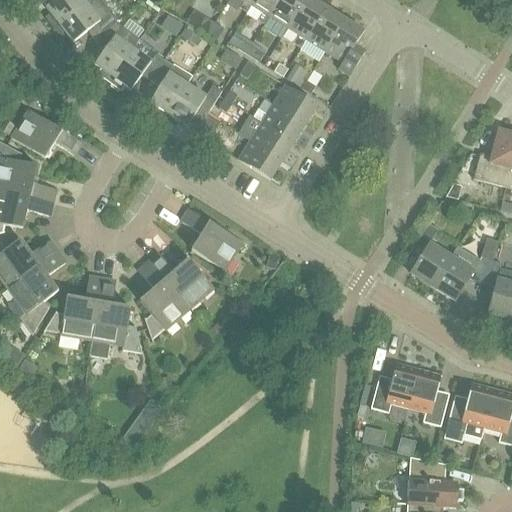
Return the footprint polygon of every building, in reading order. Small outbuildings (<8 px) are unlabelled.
[(46,20),(54,30),(86,5),(82,0),(57,0),(46,9),(51,16),(46,20)] [(94,41),(114,26),(118,22),(100,0),(93,0),(86,5),(54,30),(63,41),(68,37),(73,44),(87,33),(94,41)] [(255,0),(239,0),(244,3),(239,10),(246,15),(251,7),(255,0)] [(264,26),(269,19),(281,0),(255,0),(251,7),(262,14),(257,22),(264,26)] [(306,0),(281,0),(269,19),(288,30),(306,0)] [(301,50),(306,42),(326,9),(311,0),(306,0),(288,30),(298,36),(293,44),(301,50)] [(326,9),(306,42),(324,53),(345,21),(326,9)] [(213,24),(205,19),(197,31),(206,36),(213,24)] [(324,53),(342,64),(338,71),(349,78),(365,54),(354,47),(364,33),(345,21),(324,53)] [(213,24),(206,36),(215,42),(223,29),(213,24)] [(98,76),(109,84),(112,79),(133,51),(140,41),(122,28),(119,33),(114,26),(94,41),(103,53),(94,66),(101,71),(98,76)] [(180,38),(196,47),(200,39),(193,35),(195,32),(188,28),(186,31),(185,30),(180,38)] [(236,52),(245,57),(250,49),(241,44),(236,52)] [(250,49),(245,57),(254,63),(259,55),(250,49)] [(133,51),(112,79),(109,84),(120,92),(123,87),(131,92),(141,77),(150,83),(164,62),(156,56),(151,63),(133,51)] [(150,104),(169,116),(187,87),(192,79),(164,62),(150,83),(159,89),(150,104)] [(249,77),(254,68),(246,63),(241,72),(249,77)] [(286,81),(296,88),(303,77),(306,72),(295,65),(286,81)] [(273,75),(282,80),(287,72),(277,67),(273,75)] [(312,72),(306,82),(316,88),(322,78),(312,72)] [(194,117),(203,122),(203,123),(207,116),(222,93),(212,87),(206,98),(187,87),(169,116),(187,128),(194,117)] [(305,126),(317,107),(285,87),(273,106),(305,126)] [(236,96),(229,91),(223,100),(231,105),(236,96)] [(231,105),(223,100),(217,109),(225,114),(231,105)] [(261,124),(293,145),(305,126),(273,106),(266,116),(258,111),(253,119),(261,124)] [(82,145),(28,112),(11,140),(44,161),(54,145),(75,158),(82,145)] [(208,143),(220,125),(207,116),(203,123),(203,122),(195,135),(208,143)] [(293,145),(261,124),(250,143),(282,163),(293,145)] [(505,189),(511,164),(511,134),(498,131),(491,158),(480,155),(473,181),(505,189)] [(0,192),(53,205),(56,191),(33,186),(37,168),(20,164),(22,156),(0,143),(0,192)] [(270,182),(282,163),(250,143),(238,162),(270,182)] [(449,192),(460,195),(462,188),(453,186),(449,192)] [(50,218),(53,205),(0,192),(0,235),(3,235),(5,227),(22,231),(27,213),(50,218)] [(225,273),(242,245),(188,211),(181,223),(201,236),(191,252),(225,273)] [(438,232),(428,225),(415,246),(425,252),(411,275),(433,289),(451,259),(450,259),(430,245),(438,232)] [(0,280),(7,290),(58,253),(50,242),(31,256),(20,241),(5,251),(0,244),(0,280)] [(482,286),(491,262),(482,259),(480,262),(457,248),(450,259),(451,259),(433,289),(455,303),(469,280),(482,286)] [(67,264),(58,253),(7,290),(14,300),(6,305),(6,309),(14,321),(18,321),(19,320),(32,337),(48,310),(43,304),(58,293),(47,278),(67,264)] [(158,254),(148,263),(189,311),(214,290),(188,260),(174,272),(158,254)] [(280,260),(272,256),(266,267),(274,271),(280,260)] [(488,315),(511,321),(511,274),(500,271),(501,265),(491,262),(482,286),(495,289),(488,315)] [(189,311),(148,263),(138,272),(153,291),(139,303),(151,316),(145,322),(151,342),(164,331),(165,333),(189,311)] [(60,337),(92,343),(102,280),(89,278),(85,301),(66,298),(63,316),(55,315),(44,332),(60,335),(60,337)] [(116,283),(102,280),(92,343),(89,358),(107,362),(110,346),(123,348),(122,352),(141,355),(135,329),(127,327),(130,309),(112,306),(116,283)] [(245,294),(240,295),(236,299),(237,305),(241,308),(247,307),(250,303),(249,297),(245,294)] [(25,362),(18,372),(30,380),(37,370),(25,362)] [(398,362),(397,362),(386,400),(375,397),(377,388),(376,388),(371,410),(389,415),(388,418),(391,424),(398,426),(405,422),(408,410),(418,372),(397,366),(398,362)] [(439,377),(418,372),(408,410),(425,414),(423,424),(440,429),(446,406),(445,406),(443,415),(432,412),(442,373),(441,373),(439,377)] [(169,378),(158,381),(162,395),(173,392),(169,378)] [(473,382),(472,381),(462,420),(450,417),(453,408),(452,408),(444,440),(462,445),(464,437),(481,441),(484,430),(494,392),(472,386),(473,382)] [(511,396),(494,392),(484,430),(501,434),(498,444),(511,447),(511,433),(507,432),(511,414),(511,396)] [(359,408),(357,416),(364,418),(366,408),(365,408),(360,406),(359,408)] [(384,441),(364,437),(363,444),(382,448),(384,441)] [(410,460),(407,506),(455,509),(457,485),(441,484),(442,466),(410,460)]
